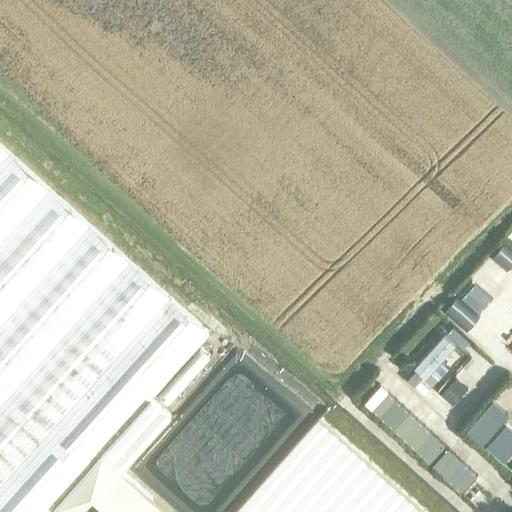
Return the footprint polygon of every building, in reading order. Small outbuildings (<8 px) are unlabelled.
[(210,332),(0,142),(0,511),(48,511),(53,507),(58,511),(169,511),(123,470),(172,415),(151,397),(210,332)] [(499,267),(511,253),(511,251),(503,243),(458,292),(479,312),(511,277),(499,267)] [(434,383),(451,365),(442,357),(457,341),(446,330),(414,363),(434,383)] [(201,344),(158,391),(169,400),(212,354),(201,344)] [(455,400),(467,380),(454,372),(442,392),(455,400)] [(464,458),(382,381),(366,398),(448,475),(464,458)] [(425,511),(319,417),(234,511),(425,511)]
